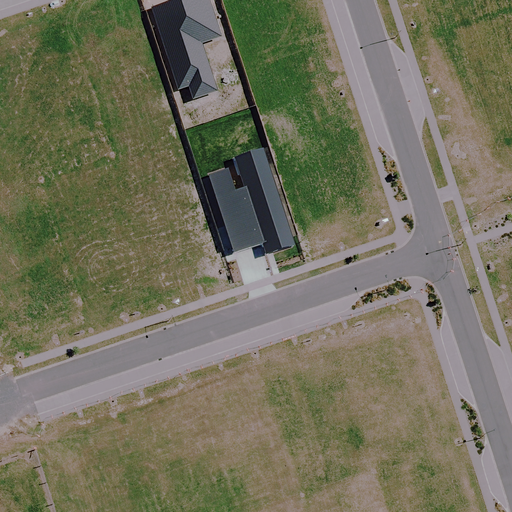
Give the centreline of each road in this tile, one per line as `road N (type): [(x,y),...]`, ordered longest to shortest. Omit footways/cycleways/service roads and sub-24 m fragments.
road 1 (residential): [(439,251),(19,392)]
road 2 (residential): [(359,0),(439,251)]
road 3 (residential): [(439,251),(511,471)]
